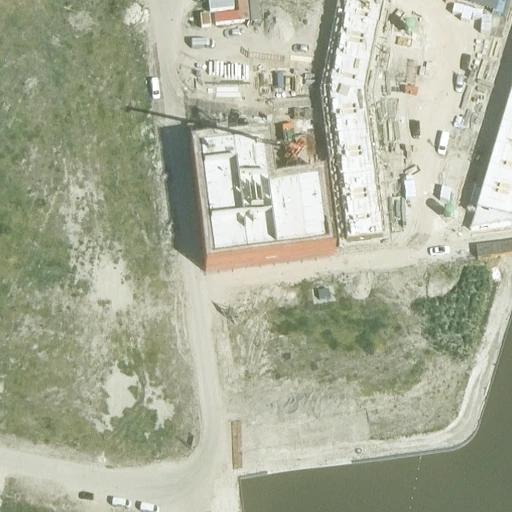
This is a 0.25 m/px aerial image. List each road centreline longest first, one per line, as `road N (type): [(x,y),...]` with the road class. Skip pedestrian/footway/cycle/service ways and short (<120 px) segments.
road 1 (track): [(167,0),(220,490)]
road 2 (track): [(511,243),(195,285)]
road 3 (track): [(330,0),(313,53),(337,266)]
road 4 (residential): [(0,460),(146,490),(220,490),(223,511)]
road 5 (track): [(313,53),(274,48),(168,59)]
